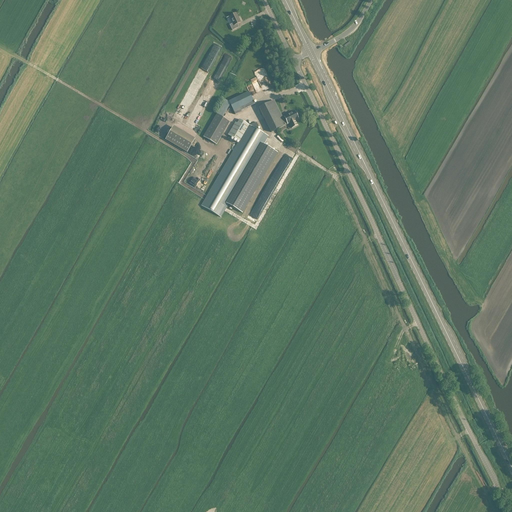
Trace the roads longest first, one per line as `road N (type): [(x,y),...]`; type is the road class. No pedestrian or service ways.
road 1 (unclassified): [(511,509),(296,61)]
road 2 (primary): [(511,466),(312,54)]
